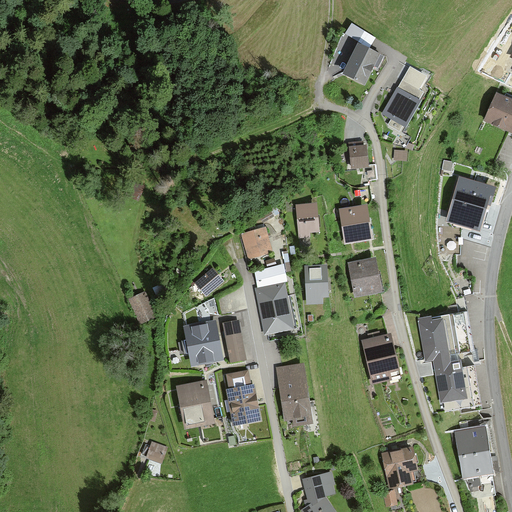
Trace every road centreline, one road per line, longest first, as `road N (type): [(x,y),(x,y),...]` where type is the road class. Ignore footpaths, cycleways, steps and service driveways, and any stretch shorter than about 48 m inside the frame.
road 1 (residential): [(319,100),(374,135),(403,332),(461,511)]
road 2 (unclassified): [(511,192),(490,299),(511,479)]
road 3 (track): [(176,173),(314,111),(331,0)]
road 4 (residential): [(242,255),(291,511)]
road 5 (unknown): [(247,267),(389,244)]
